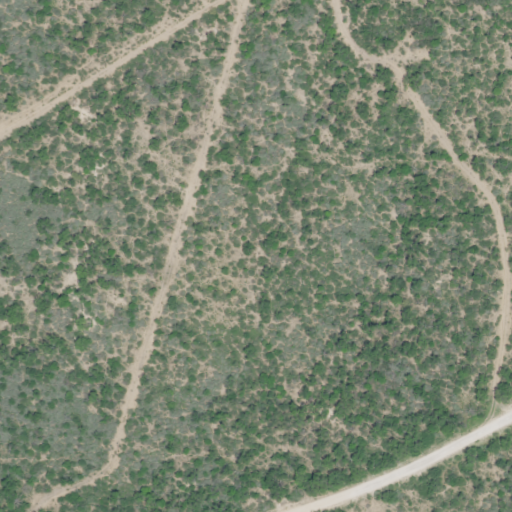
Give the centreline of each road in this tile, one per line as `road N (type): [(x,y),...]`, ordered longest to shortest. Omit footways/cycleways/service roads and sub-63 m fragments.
road 1 (track): [(511,388),(457,408),(263,511)]
road 2 (track): [(0,140),(223,0)]
